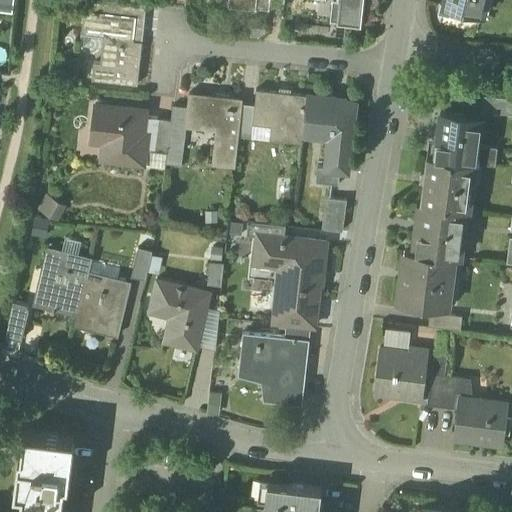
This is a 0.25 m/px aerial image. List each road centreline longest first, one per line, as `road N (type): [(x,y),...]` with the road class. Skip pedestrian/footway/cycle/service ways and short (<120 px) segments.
road 1 (residential): [(326,456),(388,66)]
road 2 (residential): [(388,66),(166,49)]
road 3 (residential): [(326,456),(115,411)]
road 4 (residential): [(511,480),(376,464)]
road 5 (residential): [(511,71),(388,66)]
road 6 (residential): [(115,411),(0,376)]
